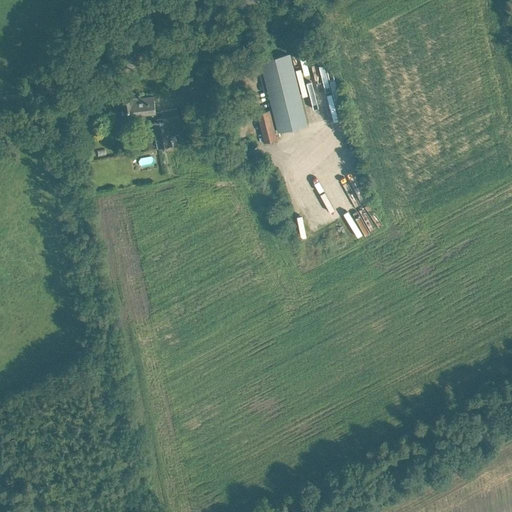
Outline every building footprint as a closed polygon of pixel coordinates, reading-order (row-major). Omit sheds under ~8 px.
[(306,124),(291,63),(289,53),(261,60),(278,131),(306,124)] [(326,72),(321,73),(324,100),(330,99),(326,72)] [(271,106),(267,90),(259,93),(263,108),(271,106)] [(134,114),(145,113),(155,111),(153,96),(120,100),(123,120),(135,119),(134,114)] [(175,135),(170,136),(167,121),(179,119),(177,108),(161,111),(162,118),(156,119),(157,122),(153,123),(155,133),(157,147),(177,144),(175,135)] [(276,138),(269,109),(248,114),(255,143),(276,138)] [(338,181),(333,183),(341,202),(347,200),(338,181)] [(313,185),(321,198),(326,196),(318,182),(313,185)] [(312,188),(307,190),(312,201),(317,198),(312,188)] [(321,221),(335,215),(327,198),(321,201),(320,199),(312,202),(314,205),(308,208),(319,231),(325,228),(321,221)] [(359,235),(366,231),(353,209),(346,213),(359,235)]
